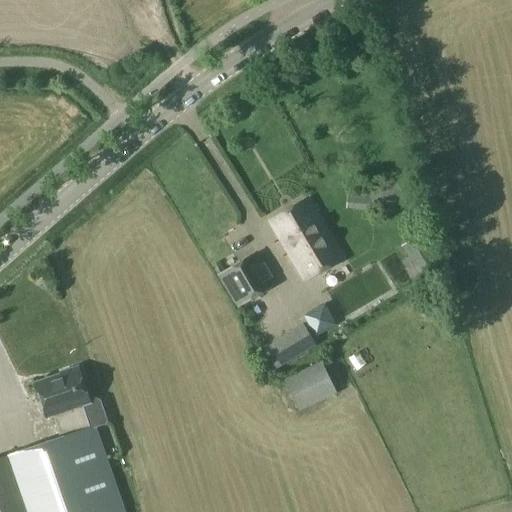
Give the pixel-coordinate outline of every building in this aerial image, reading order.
[(405,196),(395,181),(370,196),(380,212),(405,196)] [(308,199),(270,222),(305,280),(343,257),(308,199)] [(424,233),(403,246),(409,257),(430,244),(424,233)] [(276,284),(257,252),(219,276),(237,308),(276,284)] [(337,326),(326,303),(303,315),(315,338),(337,326)] [(303,323),(262,348),(276,370),(317,346),(303,323)] [(285,380),(299,410),(336,392),(321,362),(285,380)] [(61,438),(0,458),(0,511),(124,511),(96,428),(106,424),(107,421),(101,401),(97,399),(90,402),(78,367),(61,373),(63,375),(37,384),(48,418),(53,416),(61,438)]
